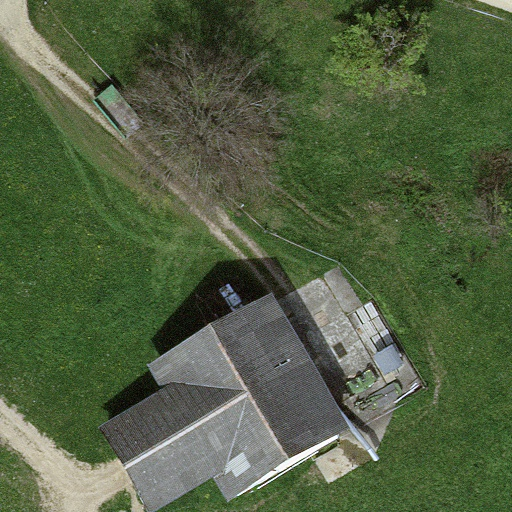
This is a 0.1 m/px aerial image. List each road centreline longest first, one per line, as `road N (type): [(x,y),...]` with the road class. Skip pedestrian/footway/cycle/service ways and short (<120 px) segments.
road 1 (track): [(5,0),(31,54),(179,184),(253,267)]
road 2 (track): [(0,418),(62,471),(79,479),(111,475)]
